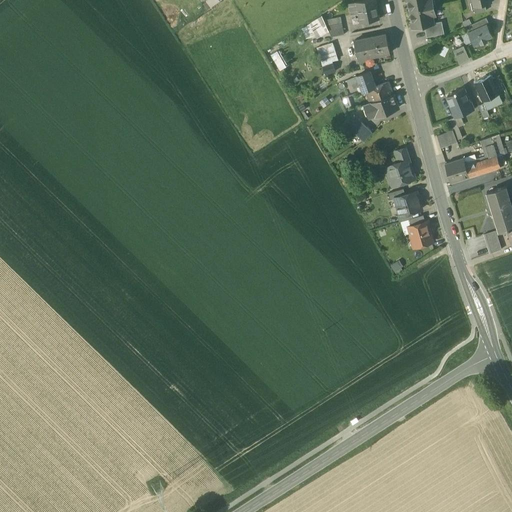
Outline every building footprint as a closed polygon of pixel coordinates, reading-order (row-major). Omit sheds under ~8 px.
[(373,0),(368,0),(356,3),(359,13),(361,23),(378,19),(373,0)] [(408,2),(410,12),(433,7),(431,0),(406,0),(407,2),(408,2)] [(350,15),(359,13),(356,3),(348,4),(350,15)] [(474,7),(476,14),(487,11),(485,5),(474,7)] [(435,16),(433,7),(410,12),(412,21),(411,22),(412,28),(424,26),(433,24),(433,23),(432,16),(435,16)] [(310,23),(316,38),(328,31),(327,27),(324,21),(322,16),(310,23)] [(341,17),(324,21),(327,27),(342,24),(341,17)] [(470,26),(472,31),(487,24),(487,25),(489,24),(486,18),(470,26)] [(424,26),(427,38),(444,34),(441,22),(433,23),(433,24),(424,26)] [(328,31),(331,37),(344,35),(342,24),(327,27),(328,31)] [(472,42),(474,46),(480,43),(481,45),(487,42),(486,40),(493,37),(487,25),(487,24),(472,31),(468,33),(472,42)] [(472,42),(468,33),(462,36),(466,45),(472,42)] [(355,42),(359,59),(390,52),(386,35),(355,42)] [(333,44),(323,48),(329,63),(333,61),(339,59),(333,44)] [(453,51),(459,64),(469,59),(463,46),(453,51)] [(334,64),(333,61),(329,63),(323,48),(317,50),(324,68),(334,64)] [(279,50),(271,54),(278,71),(287,67),(279,50)] [(337,71),(334,64),(324,68),(323,69),(326,75),(337,71)] [(371,72),(357,77),(359,82),(362,92),(366,91),(371,89),(376,87),(371,72)] [(357,82),(359,82),(357,77),(346,80),(348,86),(357,82)] [(475,83),(484,101),(498,95),(490,77),(475,83)] [(388,82),(376,87),(371,89),(372,91),(367,93),(371,103),(393,94),(388,82)] [(448,96),(456,117),(460,115),(474,110),(470,101),(469,102),(464,88),(455,91),(455,93),(448,96)] [(393,94),(371,103),(374,113),(376,116),(398,108),(393,94)] [(502,104),(498,95),(484,101),(485,104),(484,104),(487,111),(502,104)] [(369,115),(374,113),(371,103),(365,105),(369,115)] [(478,106),(483,119),(489,117),(487,111),(484,104),(478,106)] [(345,125),(363,142),(372,132),(353,115),(345,125)] [(464,125),(460,115),(456,117),(454,118),(458,128),(464,125)] [(448,119),(452,130),(458,128),(454,118),(454,117),(448,119)] [(462,139),(458,128),(452,130),(456,141),(462,139)] [(456,141),(452,130),(436,136),(440,147),(457,141),(456,141)] [(490,137),(493,145),(497,157),(505,155),(499,134),(490,137)] [(479,141),(482,148),(485,147),(493,145),(490,137),(479,141)] [(500,167),(497,157),(493,145),(485,147),(487,155),(484,156),(476,159),(475,159),(475,162),(465,165),(469,177),(500,167)] [(395,151),(398,162),(408,159),(409,160),(409,159),(406,147),(395,151)] [(475,154),(463,158),(465,165),(475,162),(475,159),(476,159),(475,154)] [(444,163),(450,182),(469,177),(465,165),(463,158),(444,163)] [(394,178),(396,185),(415,178),(409,160),(408,159),(398,162),(390,165),(387,169),(390,177),(394,178)] [(499,232),(509,229),(511,228),(511,206),(506,186),(495,189),(495,190),(487,192),(499,232)] [(388,193),(390,200),(395,198),(405,195),(403,189),(388,193)] [(421,209),(419,201),(417,195),(416,191),(405,195),(395,198),(400,215),(411,212),(421,209)] [(399,222),(409,219),(412,218),(411,212),(400,215),(397,215),(399,222)] [(423,215),(412,218),(409,219),(411,226),(425,222),(423,215)] [(418,246),(419,247),(423,246),(424,244),(432,242),(426,221),(425,222),(411,226),(409,226),(413,240),(414,239),(416,247),(418,246)] [(484,234),(490,254),(501,250),(495,231),(484,234)]
